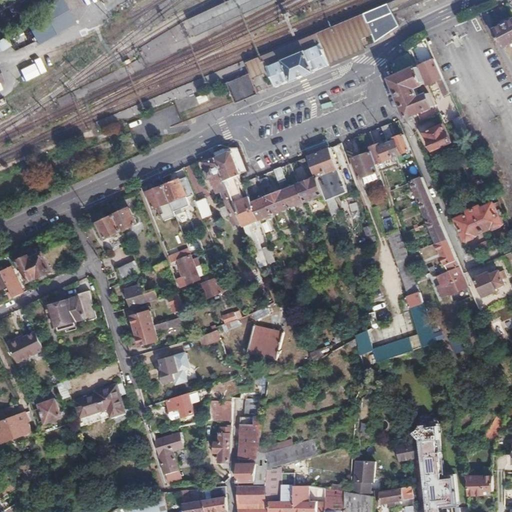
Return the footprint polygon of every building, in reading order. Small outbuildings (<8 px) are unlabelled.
[(78,24),(62,0),(61,0),(25,22),(33,34),(51,22),(59,35),(78,24)] [(234,0),(190,21),(197,37),(275,0),(234,0)] [(415,0),(399,0),(247,63),(249,68),(266,61),(319,38),(336,30),(341,28),(347,26),(353,23),(366,18),(389,8),(390,10),(415,0)] [(403,21),(417,16),(414,6),(400,11),(403,21)] [(366,18),(373,36),(376,42),(389,32),(399,25),(392,13),(390,10),(389,8),(366,18)] [(505,47),(511,43),(511,16),(494,25),(505,47)] [(373,36),(366,18),(353,23),(347,26),(341,28),(336,30),(319,38),(329,64),(334,62),(347,57),(366,49),(365,47),(362,41),(373,36)] [(277,87),(290,82),(291,84),(313,74),(312,72),(329,65),(329,64),(319,38),(266,61),(268,66),(270,72),(277,87)] [(435,57),(418,65),(427,85),(428,87),(439,82),(445,79),(435,57)] [(268,66),(266,61),(249,68),(248,68),(250,73),(253,79),(255,78),(270,72),(268,66)] [(392,77),(408,114),(410,115),(436,104),(431,93),(421,97),(418,89),(427,85),(418,65),(392,77)] [(231,92),(233,97),(256,87),(253,79),(250,73),(227,83),(231,92)] [(452,96),(445,79),(439,82),(446,98),(452,96)] [(256,87),(233,97),(236,105),(259,95),(256,87)] [(200,104),(210,100),(207,91),(197,95),(200,104)] [(460,134),(468,131),(462,118),(455,121),(460,134)] [(433,150),(452,141),(444,123),(425,131),(433,150)] [(386,126),(382,127),(387,138),(391,137),(386,126)] [(396,140),(389,143),(394,156),(396,155),(411,149),(405,133),(395,137),(396,140)] [(310,154),(330,146),(326,135),(306,143),(310,154)] [(342,141),(337,143),(363,213),(368,211),(366,205),(346,154),(342,141)] [(381,143),(371,146),(372,149),(377,162),(394,156),(389,143),(382,146),(381,143)] [(215,152),(217,156),(227,152),(225,146),(215,152)] [(309,154),(316,175),(328,171),(330,175),(337,172),(335,168),(338,166),(330,146),(310,154),(309,154)] [(232,152),(240,172),(245,163),(239,149),(232,152)] [(377,162),(372,149),(355,156),(362,177),(380,171),(377,162)] [(243,223),(258,217),(252,200),(245,184),(240,172),(232,152),(231,150),(227,152),(217,156),(226,179),(243,221),(243,223)] [(235,223),(243,221),(226,179),(217,156),(206,161),(209,169),(208,170),(210,176),(211,175),(215,184),(216,183),(219,191),(222,189),(223,193),(226,192),(228,199),(226,200),(235,223)] [(275,171),(279,182),(287,179),(282,168),(275,171)] [(317,178),(322,191),(325,198),(330,196),(335,194),(327,174),(317,178)] [(195,194),(187,175),(165,184),(171,201),(187,195),(188,197),(195,194)] [(259,177),(263,189),(270,187),(265,175),(259,177)] [(299,182),(305,198),(322,191),(317,178),(316,175),(299,182)] [(348,189),(343,175),(336,177),(341,192),(348,189)] [(423,176),(412,181),(421,201),(432,197),(423,176)] [(289,204),(305,198),(299,182),(283,188),(289,204)] [(171,201),(165,184),(149,191),(155,207),(159,205),(162,213),(164,213),(166,218),(177,214),(171,201)] [(272,211),(289,204),(283,188),(266,195),(272,211)] [(443,196),(448,208),(458,204),(452,192),(451,192),(450,191),(443,193),(444,195),(443,196)] [(258,217),(272,211),(266,195),(252,200),(258,217)] [(362,226),(350,195),(340,199),(351,229),(362,226)] [(325,198),(341,243),(348,241),(330,196),(325,198)] [(204,217),(212,213),(206,197),(198,200),(204,217)] [(432,197),(421,201),(430,221),(440,217),(436,206),(432,197)] [(502,222),(493,202),(483,206),(482,204),(468,210),(468,213),(458,217),(466,239),(469,240),(475,238),(474,234),(492,227),(495,228),(501,226),(502,222)] [(129,206),(114,213),(122,229),(137,223),(129,206)] [(122,229),(114,213),(100,220),(107,236),(122,229)] [(387,231),(394,229),(391,217),(384,219),(387,231)] [(440,217),(430,221),(438,241),(438,242),(449,238),(440,217)] [(363,225),(369,240),(377,237),(372,222),(363,225)] [(422,292),(420,287),(403,237),(400,230),(388,235),(410,296),(412,295),(422,292)] [(490,247),(487,241),(476,245),(479,252),(490,247)] [(274,258),(269,245),(264,247),(269,260),(274,258)] [(190,247),(169,255),(171,259),(172,262),(180,258),(192,253),(190,247)] [(52,272),(43,253),(31,259),(29,256),(20,261),(29,281),(38,277),(38,278),(52,272)] [(187,278),(179,281),(181,285),(201,278),(192,253),(180,258),(187,278)] [(373,276),(366,259),(355,264),(362,282),(361,282),(366,293),(365,294),(371,307),(369,308),(376,324),(388,320),(381,303),(382,302),(377,289),(378,289),(373,277),(373,276)] [(117,269),(123,282),(142,273),(136,260),(117,269)] [(170,267),(168,260),(156,266),(160,272),(170,267)] [(461,266),(439,276),(443,285),(441,285),(446,297),(470,286),(464,271),(461,266)] [(477,276),(484,294),(497,289),(496,286),(505,283),(503,278),(500,271),(500,270),(491,273),(489,271),(477,276)] [(7,281),(4,275),(0,276),(0,288),(9,285),(7,281)] [(203,283),(209,298),(230,290),(225,277),(222,278),(221,276),(203,283)] [(14,297),(23,293),(15,277),(7,281),(9,285),(14,297)] [(127,289),(131,306),(152,301),(151,297),(148,298),(144,284),(127,289)] [(79,298),(49,307),(55,326),(86,317),(87,320),(98,317),(89,290),(79,294),(79,298)] [(179,311),(180,318),(189,315),(188,313),(180,292),(165,297),(168,307),(173,307),(174,312),(179,311)] [(425,302),(422,292),(412,295),(415,305),(425,302)] [(195,305),(191,295),(184,297),(188,308),(195,305)] [(413,305),(420,326),(432,323),(425,302),(415,305),(413,305)] [(266,308),(253,313),(256,321),(269,315),(266,308)] [(239,310),(223,315),(227,331),(244,326),(239,310)] [(133,316),(137,330),(151,327),(155,325),(151,311),(133,316)] [(182,324),(191,321),(189,315),(180,318),(182,324)] [(157,324),(159,331),(180,327),(179,319),(157,324)] [(151,327),(137,330),(142,345),(159,340),(155,325),(151,327)] [(279,359),(284,332),(255,326),(249,352),(279,359)] [(378,350),(385,362),(396,355),(427,338),(420,326),(399,338),(378,350)] [(45,348),(36,330),(21,337),(20,335),(8,341),(17,361),(45,348)] [(218,330),(205,335),(209,345),(222,340),(218,330)] [(367,354),(378,350),(371,333),(360,337),(367,354)] [(464,343),(461,333),(452,336),(455,346),(464,343)] [(314,360),(327,353),(325,346),(311,352),(314,360)] [(179,372),(175,356),(162,360),(166,371),(163,372),(166,383),(177,380),(175,373),(179,372)] [(63,400),(72,396),(67,381),(58,385),(63,400)] [(128,409),(118,382),(98,390),(98,393),(79,401),(85,416),(111,406),(115,414),(128,409)] [(191,393),(168,400),(171,411),(182,408),(185,416),(197,412),(191,393)] [(267,415),(268,398),(246,398),(245,416),(255,416),(255,415),(266,415),(267,415)] [(42,407),(35,410),(40,422),(46,420),(48,423),(63,417),(57,399),(41,404),(42,407)] [(232,416),(232,402),(210,402),(212,420),(215,419),(232,416)] [(27,412),(0,421),(0,433),(30,422),(27,412)] [(483,437),(498,438),(503,420),(505,414),(497,413),(490,426),(483,437)] [(255,424),(264,424),(266,415),(255,415),(255,416),(255,424)] [(232,467),(232,463),(232,444),(232,424),(220,424),(220,430),(224,430),(224,433),(223,433),(222,442),(218,442),(218,452),(222,452),(222,460),(224,460),(224,464),(226,467),(232,467)] [(245,434),(263,434),(264,424),(255,424),(240,424),(240,425),(241,438),(242,438),(245,434)] [(177,427),(153,431),(156,443),(158,448),(173,444),(181,442),(177,427)] [(409,448),(414,439),(402,433),(398,441),(409,448)] [(241,461),(258,461),(260,449),(263,434),(245,434),(242,438),(241,438),(241,461)] [(267,451),(271,467),(303,460),(299,446),(294,448),(292,439),(275,443),(276,449),(267,451)] [(421,453),(423,453),(422,443),(414,439),(409,448),(420,454),(421,453)] [(428,456),(431,448),(422,443),(423,453),(428,456)] [(173,444),(158,448),(165,474),(180,470),(173,444)] [(239,480),(256,480),(256,478),(258,461),(241,461),(241,463),(240,463),(239,480)] [(356,492),(376,496),(376,491),(372,491),(372,481),(375,481),(376,462),(357,461),(356,492)] [(456,511),(457,479),(449,479),(446,462),(424,466),(425,480),(428,511),(456,511)] [(428,511),(425,480),(424,466),(421,466),(424,483),(419,484),(421,511),(428,511)] [(486,490),(494,490),(494,474),(466,476),(467,479),(471,494),(486,494),(486,490)] [(271,511),(271,501),(267,501),(266,496),(266,484),(239,485),(239,511),(271,511)] [(279,484),(266,484),(266,496),(277,496),(279,495),(279,489),(279,484)] [(271,511),(296,511),(296,485),(284,484),(284,488),(284,501),(271,501),(271,511)] [(325,511),(326,501),(308,501),(308,484),(296,485),(296,511),(325,511)] [(206,511),(210,511),(229,509),(227,486),(203,488),(205,500),(206,510),(206,511)] [(381,502),(414,498),(412,486),(381,491),(381,502)] [(191,502),(190,489),(182,490),(185,503),(191,502)] [(375,511),(375,508),(376,496),(356,492),(345,490),(344,511),(375,511)] [(129,504),(131,511),(160,511),(156,496),(129,504)] [(186,511),(206,511),(206,510),(205,500),(191,502),(185,503),(186,511)] [(131,511),(129,504),(128,503),(126,504),(111,511),(131,511)]
